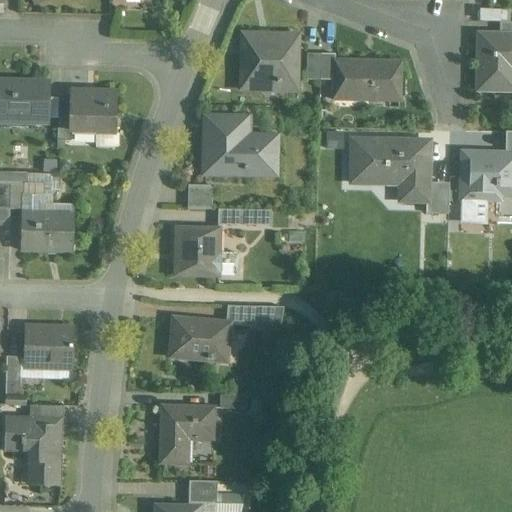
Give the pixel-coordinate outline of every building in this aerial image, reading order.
[(511,23),(499,23),(499,37),(511,37),(511,23)] [(298,36),(243,34),(241,91),(264,91),(265,82),(279,82),(279,87),(296,87),(298,36)] [(499,38),(478,37),(477,91),(511,91),(511,37),(499,37),(499,38)] [(320,55),(307,55),(307,80),(319,81),(320,55)] [(335,55),(320,55),(319,81),(334,81),(334,61),(335,61),(335,55)] [(335,61),(334,61),(334,81),(334,99),(400,101),(401,63),(335,61)] [(0,83),(0,123),(46,124),(47,85),(0,83)] [(116,93),(70,92),(70,118),(69,133),(71,133),(95,133),(95,135),(115,135),(116,93)] [(70,118),(58,118),(57,142),(71,143),(71,133),(69,133),(70,118)] [(247,119),(206,118),(204,174),(245,175),(246,160),(276,161),(276,137),(246,137),(247,119)] [(429,144),(354,142),(353,182),(388,183),(388,178),(401,179),(401,201),(426,201),(427,201),(428,187),(429,144)] [(511,156),(509,156),(486,156),(482,159),(470,159),(466,162),(465,173),(461,177),(461,185),(466,189),(476,189),(476,202),(489,202),(490,206),(492,208),(495,208),(497,206),(498,202),(497,201),(500,198),(511,198),(511,196),(511,156)] [(213,186),(189,186),(188,210),(212,211),(213,186)] [(449,188),(428,187),(427,201),(426,201),(426,214),(448,214),(449,188)] [(254,212),(218,211),(218,226),(254,227),(254,212)] [(73,217),(21,216),(20,251),(72,253),(73,217)] [(219,231),(177,230),(175,276),(218,277),(218,276),(238,277),(238,255),(218,254),(219,231)] [(257,308),(227,307),(226,325),(230,325),(256,328),(256,323),(257,308)] [(284,309),(257,308),(256,323),(281,325),(284,309)] [(226,325),(174,320),(170,358),(211,362),(211,361),(213,361),(213,355),(212,355),(212,351),(227,352),(230,325),(226,325)] [(73,330),(25,329),(24,368),(72,369),(73,330)] [(20,358),(6,359),(6,385),(20,385),(20,358)] [(20,385),(6,385),(5,398),(19,398),(20,385)] [(245,396),(219,395),(219,408),(245,409),(245,396)] [(58,407),(29,407),(29,422),(57,423),(58,407)] [(213,408),(161,408),(160,465),(187,465),(187,463),(182,463),(182,441),(213,441),(213,408)] [(29,422),(6,421),(5,453),(27,454),(26,472),(36,473),(35,486),(61,487),(62,436),(57,436),(57,423),(29,422)] [(217,483),(189,482),(188,504),(213,505),(216,505),(217,491),(217,483)] [(241,511),(245,492),(217,491),(216,505),(213,505),(213,511),(241,511)]
